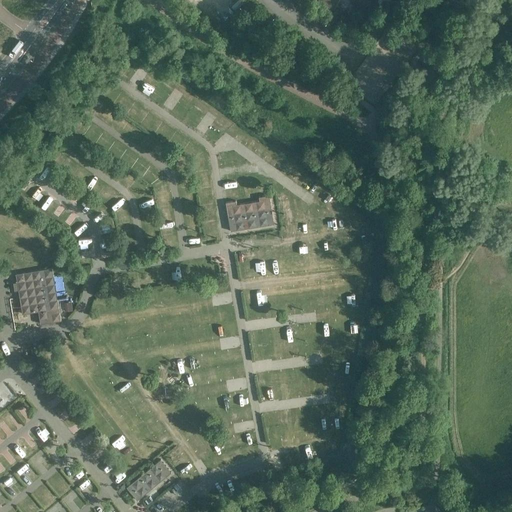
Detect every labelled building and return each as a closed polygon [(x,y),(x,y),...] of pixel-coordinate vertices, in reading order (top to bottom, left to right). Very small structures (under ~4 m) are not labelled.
[(338,0),(317,0),(334,9),(338,0)] [(354,6),(351,4),(344,18),(347,19),(354,6)] [(501,11),(495,4),(488,10),(493,17),(501,11)] [(217,137),(222,145),(228,141),(223,133),(217,137)] [(129,162),(136,166),(140,160),(133,155),(129,162)] [(94,190),(101,183),(94,177),(87,184),(94,190)] [(274,224),(269,195),(259,197),(260,201),(237,205),(236,201),(226,202),(231,231),(252,227),(274,224)] [(90,254),(90,246),(80,246),(81,254),(90,254)] [(61,320),(52,268),(46,269),(43,269),(16,274),(18,286),(23,314),(38,311),(41,324),(61,320)] [(111,313),(111,300),(100,300),(101,313),(111,313)] [(72,301),(65,302),(67,310),(74,309),(72,301)] [(64,380),(72,376),(68,368),(60,372),(64,380)] [(108,437),(116,432),(111,424),(103,429),(108,437)] [(117,445),(121,451),(130,445),(126,438),(117,445)] [(51,454),(61,448),(55,440),(46,447),(51,454)] [(99,456),(107,449),(101,441),(92,448),(99,456)] [(34,458),(38,465),(48,459),(44,452),(34,458)] [(155,486),(172,472),(161,459),(127,487),(137,500),(155,486)] [(7,479),(11,485),(17,482),(13,475),(7,479)] [(63,478),(56,483),(62,490),(69,485),(63,478)] [(51,489),(42,496),(49,504),(58,496),(51,489)]
